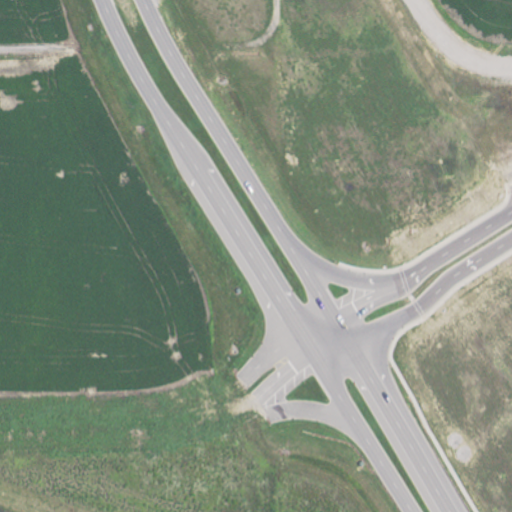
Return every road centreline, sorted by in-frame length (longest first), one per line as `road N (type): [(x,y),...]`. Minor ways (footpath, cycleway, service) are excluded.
road 1 (tertiary): [(104,0),(133,62),(414,511)]
road 2 (tertiary): [(452,511),(144,0)]
